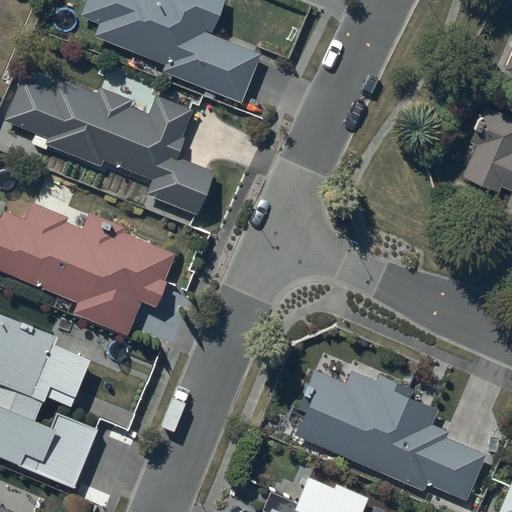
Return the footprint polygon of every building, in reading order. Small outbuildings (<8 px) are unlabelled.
[(84,0),(78,18),(101,27),(97,38),(168,64),(165,73),(240,101),(256,57),(208,40),(223,0),(84,0)] [(53,91),(23,80),(6,123),(50,139),(48,146),(100,166),(102,161),(152,180),(146,197),(198,215),(213,175),(176,161),(194,112),(156,98),(150,115),(132,108),(135,102),(103,90),(98,95),(57,80),(53,91)] [(511,111),(480,97),(458,147),(468,151),(456,177),(499,196),(503,186),(511,190),(511,111)] [(0,217),(0,271),(79,302),(74,314),(128,335),(141,303),(157,309),(178,256),(125,235),(127,230),(88,215),(82,231),(66,225),(68,219),(33,205),(26,222),(4,213),(1,218),(0,217)] [(58,339),(0,316),(0,458),(73,487),(95,430),(57,415),(52,427),(39,422),(47,401),(76,412),(95,361),(56,345),(58,339)] [(321,393),(303,433),(419,484),(422,477),(462,494),(477,461),(439,444),(443,436),(426,429),(433,413),(410,403),(407,390),(380,377),(377,384),(354,374),(347,390),(322,379),(317,391),(321,393)] [(359,511),(364,500),(307,479),(298,505),(268,494),(261,511),(359,511)] [(511,511),(511,489),(502,511),(511,511)] [(21,511),(0,503),(0,511),(21,511)]
